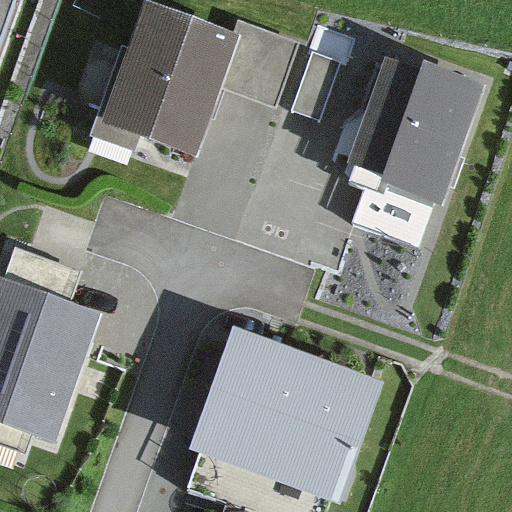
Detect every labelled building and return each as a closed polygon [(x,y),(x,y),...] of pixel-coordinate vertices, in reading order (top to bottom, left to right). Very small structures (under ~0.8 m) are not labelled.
[(227,32),(150,7),(114,118),(191,143),(227,32)] [(299,42),(239,22),(217,86),(277,106),(299,42)] [(342,63),(312,52),(290,109),(321,121),(342,63)] [(472,88),(392,59),(352,168),(433,197),(472,88)] [(90,318),(1,287),(0,289),(0,413),(51,431),(90,318)] [(372,386),(239,337),(200,443),(333,492),(372,386)]
